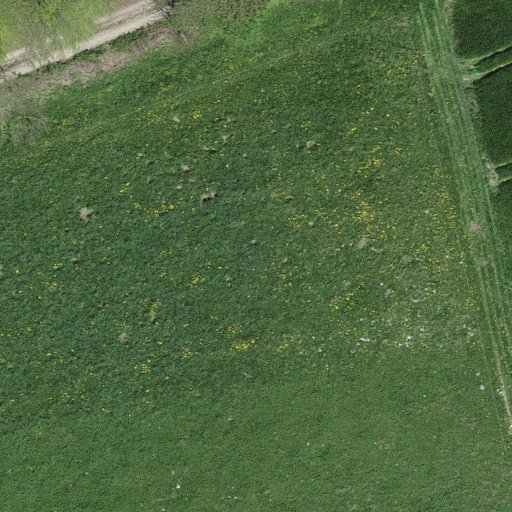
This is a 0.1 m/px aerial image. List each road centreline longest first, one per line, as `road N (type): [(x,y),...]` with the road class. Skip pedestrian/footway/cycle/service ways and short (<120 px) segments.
road 1 (track): [(511,379),(445,82)]
road 2 (track): [(167,0),(0,67)]
